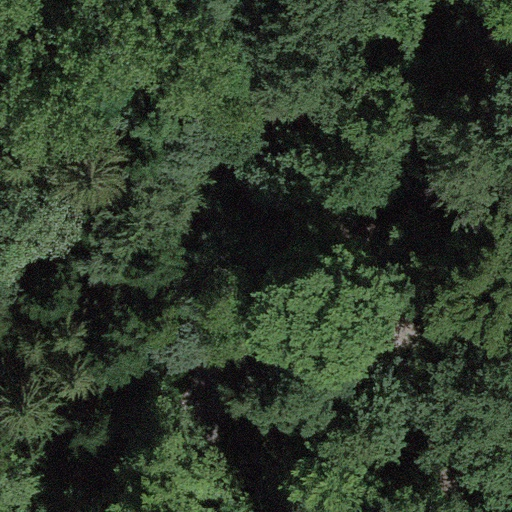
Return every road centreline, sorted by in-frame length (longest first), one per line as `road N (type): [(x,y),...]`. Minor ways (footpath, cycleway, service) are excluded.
road 1 (track): [(298,0),(355,252),(459,511)]
road 2 (unclassified): [(291,0),(188,511)]
